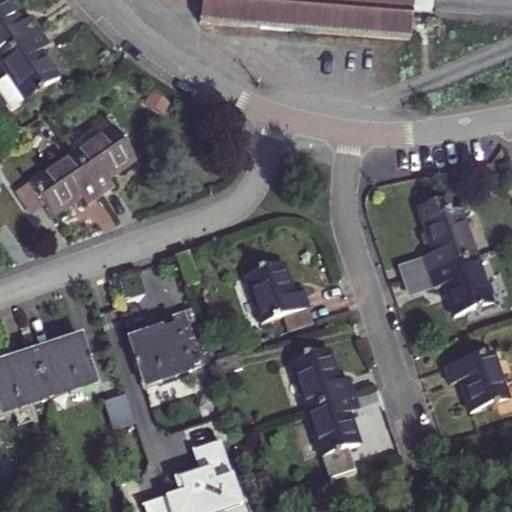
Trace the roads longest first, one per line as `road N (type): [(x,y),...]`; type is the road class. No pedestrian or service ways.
road 1 (residential): [(0,292),(234,206),(253,188),(279,116)]
road 2 (residential): [(349,132),(344,224),(415,439)]
road 3 (residential): [(279,116),(240,103),(162,56),(101,0)]
road 4 (residential): [(511,117),(410,134),(349,132)]
